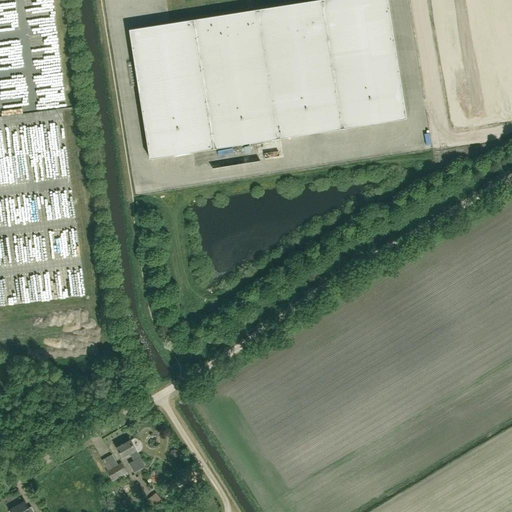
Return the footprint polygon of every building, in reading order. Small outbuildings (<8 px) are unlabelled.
[(150,158),(406,118),(387,0),(316,0),(130,29),(150,158)] [(511,0),(425,0),(446,120),(505,109),(501,87),(511,84),(511,0)] [(282,142),(270,142),(270,154),(282,154),(282,142)] [(140,457),(136,450),(136,449),(131,440),(117,448),(123,457),(130,453),(134,461),(129,464),(134,472),(146,465),(141,457),(140,457)] [(127,472),(121,463),(107,471),(112,481),(127,472)] [(155,509),(164,502),(156,493),(147,500),(155,509)] [(29,507),(25,500),(10,509),(11,511),(35,511),(34,511),(31,506),(29,507)]
